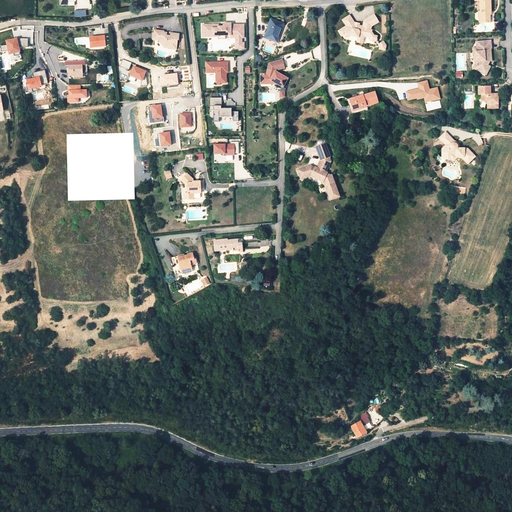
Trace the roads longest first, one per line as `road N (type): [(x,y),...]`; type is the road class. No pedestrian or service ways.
road 1 (tertiary): [(379,442),(270,468),(214,457),(154,431),(0,432)]
road 2 (residential): [(319,2),(323,74),(287,104),(281,120),(277,257)]
road 3 (residential): [(291,1),(97,21)]
road 4 (residential): [(511,391),(488,406),(383,429),(379,442)]
road 5 (tertiary): [(511,440),(424,434),(379,442)]
